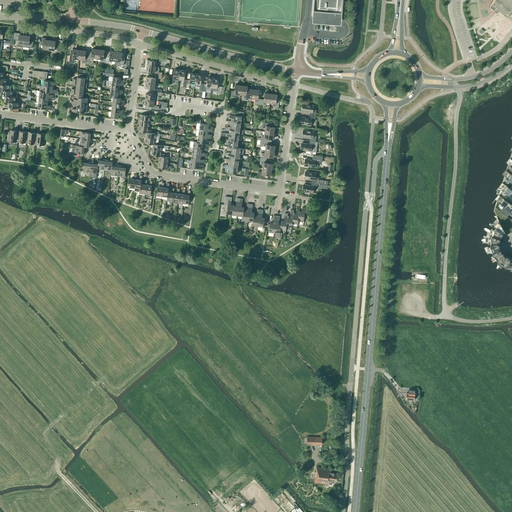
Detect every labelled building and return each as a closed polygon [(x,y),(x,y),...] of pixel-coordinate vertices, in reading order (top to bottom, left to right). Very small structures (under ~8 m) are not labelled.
[(314,0),(313,20),(341,22),(342,0),(314,0)] [(511,0),(493,0),(494,0),(492,2),(491,4),(490,7),(497,12),(499,10),(506,16),(507,13),(509,11),(511,9),(511,8),(511,0)] [(23,47),(25,35),(19,35),(19,33),(16,33),(15,40),(18,40),(18,44),(17,43),(17,46),(23,47)] [(25,35),(23,47),(32,48),(33,41),(32,41),(33,35),(30,35),(30,36),(25,35)] [(49,50),(50,40),(45,39),(45,38),(42,38),(41,44),(44,45),(43,49),(49,50)] [(62,40),(56,39),(55,41),(50,40),(49,50),(54,50),(55,46),(58,47),(57,51),(61,52),(62,40)] [(79,59),(80,50),(74,49),(73,56),(70,55),(69,62),(74,63),(75,59),(79,59)] [(97,58),(98,49),(92,49),(91,58),(88,58),(87,64),(93,64),(94,58),(97,58)] [(106,63),(106,57),(103,57),(104,50),(98,49),(97,58),(100,59),(100,62),(106,63)] [(87,64),(88,58),(85,57),(86,51),(80,50),(79,59),(82,60),(81,63),(87,64)] [(115,61),(116,52),(110,51),(109,58),(106,57),(106,63),(111,64),(112,60),(115,61)] [(116,52),(115,61),(119,61),(118,65),(124,65),(124,60),(122,59),(122,53),(116,52)] [(156,66),(157,61),(162,62),(162,58),(155,56),(155,61),(147,60),(146,65),(156,66)] [(158,67),(156,66),(146,65),(146,71),(155,72),(154,75),(162,76),(162,73),(159,72),(159,68),(158,67)] [(178,79),(180,70),(174,69),(173,77),(169,76),(168,83),(172,84),(173,79),(178,79)] [(186,88),(187,80),(184,80),(185,71),(180,70),(178,79),(184,80),(183,87),(183,89),(186,90),(186,88)] [(195,83),(196,74),(191,73),(190,81),(187,80),(186,88),(189,88),(190,83),(195,83)] [(77,77),(77,79),(73,79),(72,81),(84,83),(85,78),(83,77),(84,74),(78,74),(77,77)] [(202,93),(204,84),(201,84),(202,75),(196,74),(195,83),(200,84),(199,92),(202,93)] [(161,79),(162,76),(154,75),(154,78),(146,77),(146,82),(155,83),(156,78),(161,79)] [(212,87),(213,78),(207,77),(206,84),(204,84),(202,93),(205,93),(206,89),(211,90),(212,87)] [(213,78),(212,87),(217,88),(216,93),(221,94),(221,93),(221,92),(223,92),(224,93),(225,87),(217,86),(219,79),(213,78)] [(154,89),(155,83),(146,82),(145,88),(154,89),(153,92),(161,93),(161,90),(154,89)] [(240,94),(241,85),(235,85),(234,91),(231,91),(230,96),(236,97),(237,94),(240,94)] [(260,105),(261,99),(258,99),(259,90),(253,89),(252,98),(255,99),(254,104),(260,105)] [(163,93),(161,93),(153,92),(153,95),(146,94),(145,99),(156,101),(157,101),(158,96),(160,96),(163,96),(163,93)] [(270,103),(271,94),(265,93),(264,99),(261,99),(260,105),(266,105),(266,102),(270,103)] [(271,94),(270,103),(273,103),(272,106),(278,107),(279,99),(276,99),(277,95),(271,94)] [(156,106),(156,101),(145,99),(144,105),(152,106),(151,109),(159,110),(159,107),(156,106)] [(19,103),(15,102),(8,101),(8,102),(7,105),(5,104),(5,107),(13,108),(13,109),(18,110),(19,103)] [(47,105),(48,103),(38,102),(38,107),(50,109),(50,110),(53,110),(53,107),(51,107),(51,106),(47,105)] [(309,115),(315,116),(316,110),(312,110),(313,105),(303,104),(302,111),(310,112),(309,115)] [(232,122),(241,123),(242,117),(229,115),(228,117),(233,118),(232,122)] [(314,122),(315,116),(309,115),(309,118),(301,117),(300,124),(310,126),(311,121),(314,122)] [(232,122),(228,121),(227,124),(232,124),(231,128),(240,129),(241,123),(232,122)] [(265,132),(274,133),(275,127),(268,126),(269,123),(263,122),(262,128),(265,128),(265,132)] [(209,124),(200,123),(199,130),(208,131),(212,132),(212,129),(208,128),(209,124)] [(231,128),(227,127),(227,128),(226,130),(231,130),(230,134),(239,135),(240,129),(231,128)] [(17,142),(19,131),(9,130),(8,141),(17,142)] [(207,135),(208,131),(199,130),(198,136),(207,137),(211,138),(211,135),(207,135)] [(315,142),(316,136),(313,135),(313,131),(304,130),(303,137),(310,138),(310,141),(315,142)] [(26,143),(27,132),(19,131),(17,142),(26,143)] [(35,144),(36,133),(27,132),(26,143),(35,144)] [(81,139),(91,140),(91,138),(90,138),(90,133),(81,132),(81,139)] [(273,139),(274,133),(265,132),(264,135),(261,134),(260,138),(260,140),(266,141),(266,138),(273,139)] [(36,133),(35,144),(45,145),(46,134),(36,133)] [(230,134),(226,133),(225,136),(230,137),(229,140),(238,142),(239,135),(230,134)] [(206,141),(207,137),(198,136),(197,142),(202,143),(210,144),(211,141),(206,141)] [(91,142),(91,140),(81,139),(80,146),(84,147),(89,147),(89,142),(91,142)] [(265,144),(266,141),(260,140),(259,146),(262,146),(262,150),(265,150),(274,151),(275,145),(265,144)] [(197,142),(194,141),(193,148),(201,149),(206,150),(206,147),(202,147),(202,143),(197,142)] [(317,142),(315,142),(310,141),(309,144),(302,143),(301,150),(316,152),(317,142)] [(80,146),(73,145),(72,151),(75,152),(78,153),(80,153),(84,154),(84,153),(85,154),(85,152),(84,152),(84,147),(80,146)] [(237,148),(228,146),(228,147),(227,146),(227,149),(231,150),(231,153),(240,155),(243,155),(244,149),(241,148),(237,147),(237,148)] [(201,153),(201,149),(193,148),(192,154),(201,155),(200,155),(205,156),(205,153),(201,153)] [(273,158),(274,151),(265,150),(265,154),(261,153),(260,159),(266,159),(267,157),(273,158)] [(231,153),(227,153),(226,155),(231,156),(230,159),(230,160),(239,161),(240,155),(231,153)] [(200,159),(200,155),(201,155),(192,154),(191,160),(200,162),(204,162),(204,160),(200,159)] [(318,164),(319,158),(313,157),(313,160),(305,159),(304,166),(314,167),(315,163),(318,164)] [(104,170),(106,160),(104,159),(103,161),(98,160),(98,164),(97,169),(104,170)] [(230,160),(230,159),(226,159),(225,162),(230,162),(229,166),(238,167),(239,161),(230,160)] [(266,162),(266,159),(260,159),(260,164),(263,165),(262,168),(271,169),(272,163),(266,162)] [(112,166),(112,162),(107,161),(107,160),(106,160),(104,170),(111,171),(112,166)] [(200,162),(191,160),(188,160),(187,160),(188,160),(187,163),(188,164),(190,164),(190,167),(203,169),(203,166),(199,165),(200,162)] [(90,172),(91,162),(89,162),(89,163),(84,162),(83,171),(90,172)] [(98,164),(93,164),(93,162),(91,162),(90,172),(97,173),(97,169),(98,164)] [(117,176),(119,166),(117,165),(117,167),(112,166),(111,171),(111,175),(117,176)] [(229,166),(225,165),(224,168),(229,168),(228,172),(237,173),(238,167),(229,166)] [(119,166),(117,176),(125,177),(126,168),(121,167),(121,166),(119,166)] [(270,176),(271,169),(262,168),(262,172),(259,171),(258,177),(263,178),(264,175),(270,176)] [(312,182),(317,183),(318,178),(315,177),(315,173),(306,171),(305,178),(312,180),(312,182)] [(141,184),(142,176),(140,175),(139,180),(136,179),(134,189),(134,191),(139,192),(140,189),(141,184)] [(146,185),(145,194),(150,195),(151,190),(153,190),(154,184),(152,184),(152,181),(150,181),(149,185),(146,185)] [(317,189),(317,183),(312,182),(311,185),(304,184),(303,192),(312,193),(313,189),(317,189)] [(511,198),(511,190),(506,185),(502,191),(511,198)] [(232,215),(233,206),(231,205),(232,197),(225,196),(224,205),(227,205),(226,214),(232,215)] [(511,205),(502,198),(498,203),(503,207),(500,211),(507,216),(510,212),(511,213),(511,205)] [(298,220),(303,221),(304,214),(308,215),(309,208),(302,207),(302,211),(299,211),(298,220)] [(293,214),(294,210),(291,210),(290,218),(287,217),(286,227),(291,228),(292,224),(293,214)] [(287,217),(288,213),(285,213),(284,221),(281,220),(281,224),(280,230),(285,231),(286,227),(287,217)] [(500,235),(500,236),(501,235),(501,234),(503,231),(504,231),(500,223),(500,224),(500,225),(497,229),(496,228),(494,230),(500,235)] [(498,239),(500,235),(494,230),(495,231),(493,236),(491,235),(490,238),(492,239),(498,241),(499,241),(499,240),(498,239)] [(498,245),(498,241),(492,239),(492,244),(490,244),(490,247),(491,247),(498,247),(499,247),(499,245),(498,245)] [(500,251),(498,247),(491,247),(493,252),(492,252),(493,255),(494,255),(500,252),(501,252),(500,250),(500,251)] [(503,255),(500,252),(494,255),(498,259),(496,260),(499,262),(500,261),(504,257),(505,256),(504,255),(503,255)] [(508,258),(504,257),(500,261),(504,263),(504,265),(507,266),(507,265),(510,259),(510,258),(509,258),(508,258)] [(414,399),(415,391),(410,390),(410,393),(406,392),(406,399),(414,399)] [(322,445),(322,437),(307,436),(307,444),(322,445)] [(331,472),(331,469),(316,467),(316,472),(315,471),(314,482),(332,484),(332,481),(335,481),(337,473),(331,472)]
